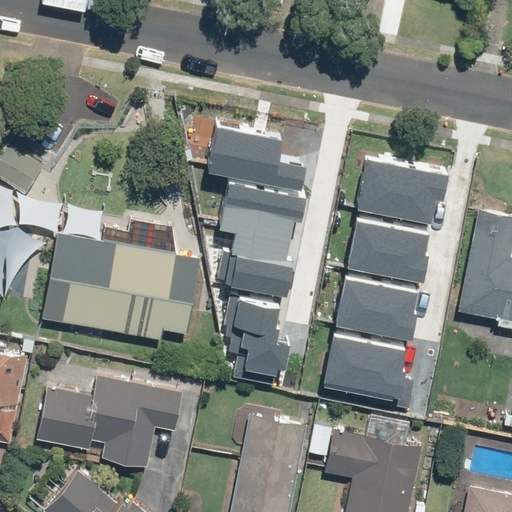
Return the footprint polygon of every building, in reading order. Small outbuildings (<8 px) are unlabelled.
[(218,125),(209,170),(302,189),(306,169),(282,164),(287,139),(218,125)] [(6,140),(0,149),(0,176),(24,190),(41,161),(6,140)] [(445,161),(367,145),(357,194),(435,210),(445,161)] [(222,247),(215,281),(287,298),(295,262),(286,260),(295,222),(299,222),(303,204),(230,187),(220,229),(237,233),(233,249),(222,247)] [(430,222),(354,207),(346,249),(422,264),(430,222)] [(511,215),(473,208),(454,306),(492,313),(492,312),(511,316),(511,247),(505,246),(511,215)] [(196,256),(55,231),(40,314),(181,339),(196,256)] [(420,281),(347,266),(338,309),(411,324),(420,281)] [(239,353),(234,377),(275,384),(277,373),(290,375),(295,346),(276,342),(283,306),(233,296),(226,335),(231,336),(228,351),(239,353)] [(418,342),(330,323),(319,373),(407,392),(418,342)] [(0,439),(5,441),(16,386),(14,386),(18,353),(0,351),(0,439)] [(511,424),(511,368),(503,423),(511,424)] [(144,459),(151,423),(170,426),(177,388),(92,372),(88,393),(46,384),(35,436),(144,459)] [(255,410),(234,511),(291,511),(310,421),(255,410)] [(327,428),(319,469),(359,477),(353,511),(403,511),(416,444),(367,435),(367,436),(327,428)] [(72,468),(42,507),(48,511),(126,511),(127,511),(72,468)] [(511,511),(511,485),(472,478),(465,511),(511,511)]
